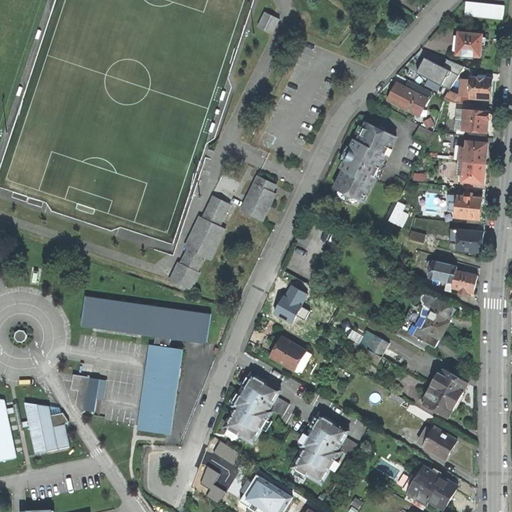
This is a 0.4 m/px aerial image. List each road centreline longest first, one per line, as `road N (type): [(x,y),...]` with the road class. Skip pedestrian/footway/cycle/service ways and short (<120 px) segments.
road 1 (residential): [(449,0),(341,118),(174,477)]
road 2 (residential): [(492,511),(491,302),(511,121)]
